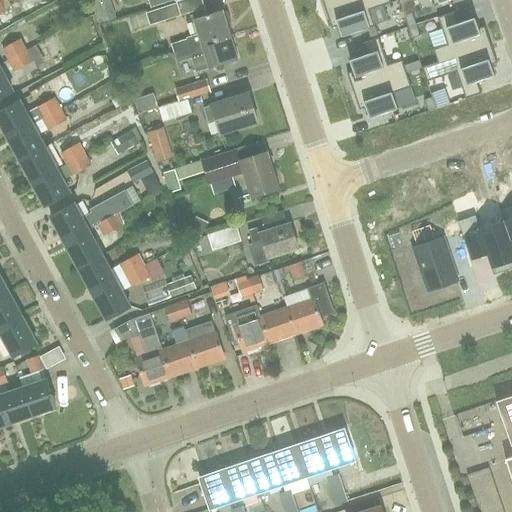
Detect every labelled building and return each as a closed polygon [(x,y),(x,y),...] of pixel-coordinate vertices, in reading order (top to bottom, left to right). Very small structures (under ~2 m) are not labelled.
[(92,0),(100,22),(114,17),(108,0),(92,0)] [(321,0),(325,9),(349,0),(321,0)] [(349,0),(325,9),(332,29),(338,27),(342,36),(375,25),(369,9),(391,2),(390,0),(349,0)] [(151,25),(182,15),(178,3),(147,12),(147,11),(128,17),(132,30),(151,25)] [(188,39),(173,44),(176,53),(231,35),(229,28),(231,24),(228,14),(224,12),(224,10),(196,19),(200,34),(188,38),(188,39)] [(433,48),(437,61),(491,43),(485,26),(478,28),(475,17),(458,23),(454,11),(437,17),(447,44),(433,48)] [(408,27),(416,24),(412,13),(404,15),(408,27)] [(420,36),(416,24),(408,27),(412,38),(420,36)] [(179,61),(191,57),(196,73),(239,59),(231,35),(176,53),(179,61)] [(353,70),(347,73),(353,91),(407,73),(404,65),(402,59),(388,64),(379,37),(363,42),(367,54),(350,59),(353,70)] [(21,38),(2,48),(9,60),(28,50),(21,38)] [(491,43),(437,61),(422,67),(427,81),(456,71),(465,98),(481,93),(477,82),(494,76),(491,65),(497,63),(491,43)] [(28,50),(9,60),(14,71),(34,61),(28,50)] [(419,60),(404,65),(407,73),(422,68),(419,60)] [(52,80),(74,70),(70,63),(49,73),(52,80)] [(0,68),(0,98),(13,92),(0,68)] [(407,73),(353,91),(359,110),(366,107),(370,118),(398,109),(393,93),(411,86),(407,73)] [(206,79),(183,87),(187,99),(188,99),(210,92),(206,79)] [(436,108),(450,103),(445,88),(431,93),(436,108)] [(217,120),(221,134),(259,122),(250,93),(212,105),(212,106),(205,108),(209,122),(217,120)] [(349,95),(332,102),(336,111),(353,104),(349,95)] [(0,112),(0,122),(9,138),(33,125),(42,120),(62,109),(55,97),(36,108),(27,113),(21,102),(0,112)] [(428,111),(436,109),(432,97),(424,100),(428,111)] [(192,113),(188,99),(187,99),(159,107),(163,122),(192,113)] [(77,117),(93,112),(90,102),(74,107),(77,117)] [(68,119),(66,116),(62,109),(42,120),(48,130),(68,119)] [(33,125),(9,138),(21,160),(45,147),(39,135),(33,125)] [(146,132),(150,143),(156,163),(174,157),(164,126),(146,132)] [(404,197),(511,162),(511,140),(397,177),(404,197)] [(60,153),(67,164),(86,154),(80,142),(60,153)] [(45,147),(21,160),(33,183),(58,169),(45,147)] [(209,183),(245,172),(253,198),(281,189),(269,152),(241,161),(241,160),(236,162),(233,150),(163,173),(169,193),(181,189),(178,181),(206,172),(209,183)] [(86,154),(67,164),(73,175),(92,164),(86,154)] [(144,179),(154,173),(147,160),(127,170),(134,183),(144,179)] [(58,169),(33,183),(46,206),(70,192),(58,169)] [(82,219),(74,204),(51,217),(65,243),(89,230),(89,231),(98,225),(124,211),(134,206),(126,190),(90,210),(92,213),(82,219)] [(117,215),(98,225),(104,236),(123,225),(122,223),(117,215)] [(475,215),(458,221),(471,260),(472,260),(488,254),(494,274),(511,267),(511,264),(511,262),(511,261),(511,244),(504,220),(480,228),(475,215)] [(202,237),(208,223),(196,217),(189,231),(202,237)] [(269,259),(299,249),(291,224),(266,233),(264,226),(249,231),(253,244),(263,241),(269,259)] [(242,241),(237,225),(208,234),(213,250),(242,241)] [(102,256),(89,231),(89,230),(65,243),(79,268),(102,256)] [(442,239),(414,248),(428,290),(457,280),(442,239)] [(102,256),(79,268),(93,294),(144,266),(138,254),(120,264),(110,269),(102,256)] [(336,258),(321,261),(326,281),(341,278),(336,258)] [(162,278),(172,273),(165,260),(155,266),(162,278)] [(302,261),(289,266),(294,279),(306,275),(302,261)] [(144,266),(93,294),(107,320),(130,307),(122,292),(150,276),(144,266)] [(0,275),(0,296),(9,292),(0,275)] [(249,278),(254,294),(264,290),(258,275),(249,278)] [(191,276),(167,284),(172,298),(197,289),(191,276)] [(242,298),(254,294),(249,278),(237,283),(242,298)] [(314,299),(288,308),(297,335),(323,326),(320,317),(335,312),(326,284),(311,289),(314,299)] [(221,290),(208,296),(216,314),(229,308),(221,290)] [(9,292),(0,296),(0,329),(23,317),(9,292)] [(187,300),(177,303),(182,318),(192,315),(187,300)] [(182,318),(177,303),(165,307),(170,322),(182,318)] [(244,352),(271,343),(262,316),(261,317),(257,305),(224,316),(234,346),(241,344),(244,352)] [(297,335),(288,308),(262,316),(271,343),(297,335)] [(146,385),(172,376),(163,350),(151,313),(136,318),(121,325),(114,329),(121,341),(139,331),(147,355),(137,359),(146,385)] [(23,317),(0,329),(0,330),(14,356),(37,343),(23,317)] [(185,329),(189,341),(198,368),(225,359),(216,332),(212,320),(185,329)] [(172,376),(198,368),(189,341),(163,350),(172,376)] [(39,356),(27,360),(31,373),(44,369),(39,356)] [(3,367),(0,367),(0,385),(8,383),(3,367)] [(57,406),(47,380),(24,388),(33,415),(57,406)] [(10,423),(33,415),(24,388),(1,396),(10,423)] [(511,394),(497,400),(511,444),(511,456),(506,458),(511,477),(511,394)] [(0,426),(10,423),(1,396),(0,396),(0,426)] [(320,437),(331,469),(355,460),(345,428),(320,437)] [(331,469),(320,437),(296,445),(307,477),(310,485),(328,479),(327,478),(333,476),(331,469)] [(307,477),(296,445),(272,453),(283,485),(307,477)] [(283,485),(272,453),(248,461),(259,493),(283,485)] [(259,493),(248,461),(224,469),(235,501),(259,493)] [(235,501),(224,469),(200,478),(210,509),(235,501)] [(480,475),(489,511),(507,507),(499,471),(480,475)] [(348,501),(339,474),(333,476),(327,478),(328,479),(336,505),(348,501)] [(298,511),(291,490),(279,494),(284,511),(298,511)]
